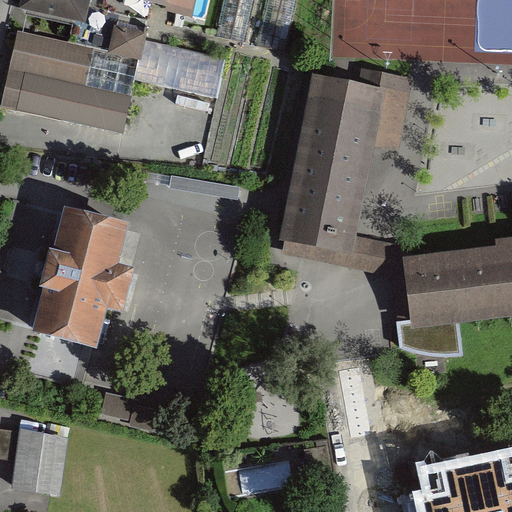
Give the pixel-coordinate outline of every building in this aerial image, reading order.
[(91,0),(23,0),(21,14),(86,28),(91,0)] [(171,0),(112,0),(169,12),(171,0)] [(171,0),(169,12),(191,18),(194,0),(171,0)] [(245,42),(254,0),(226,0),(218,36),(245,42)] [(283,51),(295,0),(267,0),(256,45),(283,51)] [(111,58),(140,64),(144,45),(145,38),(117,32),(111,58)] [(111,58),(20,38),(4,110),(124,137),(135,84),(140,64),(111,58)] [(144,45),(140,64),(135,84),(218,102),(227,63),(144,45)] [(360,92),(315,83),(281,247),(353,262),(357,240),(375,153),(401,150),(415,83),(364,72),(360,92)] [(173,179),(170,191),(239,202),(241,190),(173,179)] [(119,273),(129,230),(66,215),(55,262),(50,261),(48,268),(40,301),(46,302),(36,342),(98,356),(107,318),(124,322),(135,277),(119,273)] [(353,262),(281,247),(279,257),(394,280),(398,316),(411,320),(402,265),(417,264),(417,251),(357,240),(353,262)] [(397,326),(401,352),(424,359),(445,361),(464,360),(461,331),(511,324),(511,245),(495,247),(496,255),(417,264),(402,265),(411,320),(412,325),(397,326)] [(108,397),(104,417),(130,423),(129,429),(165,437),(170,415),(139,408),(140,404),(108,397)] [(23,436),(0,432),(0,461),(19,464),(23,436)] [(70,443),(23,436),(19,464),(14,495),(61,501),(70,443)] [(327,465),(310,468),(315,498),(332,495),(327,465)]
